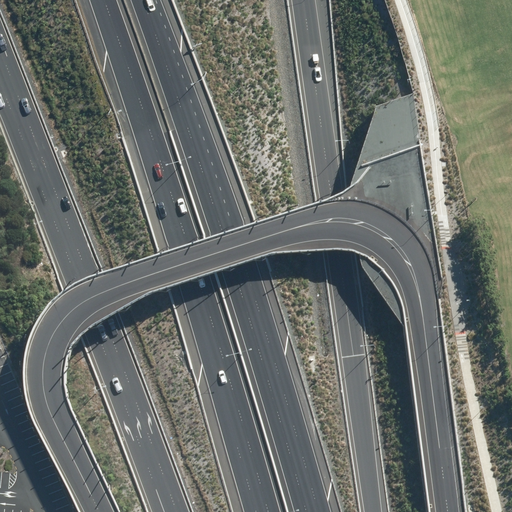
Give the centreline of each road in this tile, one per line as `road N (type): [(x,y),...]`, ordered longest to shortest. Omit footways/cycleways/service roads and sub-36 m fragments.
road 1 (motorway): [(143,0),(307,511)]
road 2 (motorway): [(262,511),(101,0)]
road 3 (motorway): [(301,0),(372,511)]
road 4 (motorway): [(171,511),(0,66)]
